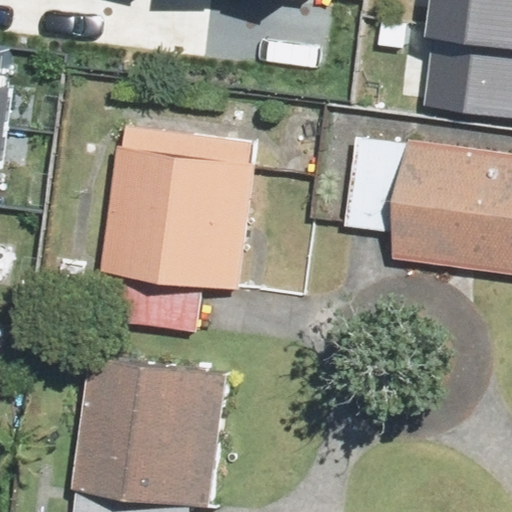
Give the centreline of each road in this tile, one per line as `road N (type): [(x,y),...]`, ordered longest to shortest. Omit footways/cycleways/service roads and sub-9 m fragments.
road 1 (residential): [(26,0),(307,43)]
road 2 (unknown): [(511,440),(492,426),(424,336)]
